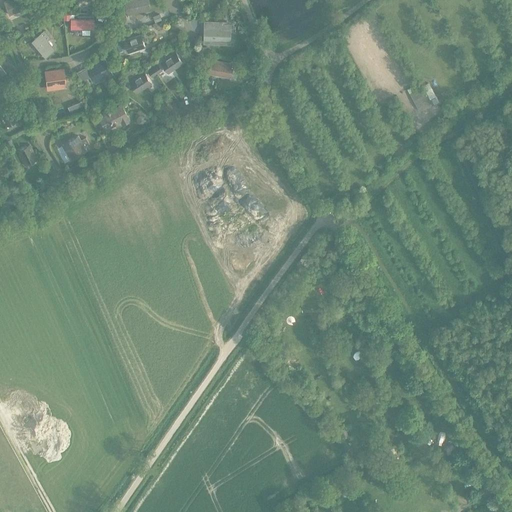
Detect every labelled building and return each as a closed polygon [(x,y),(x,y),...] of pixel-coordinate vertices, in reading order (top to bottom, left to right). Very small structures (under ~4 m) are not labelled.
[(22,9),(27,7),(24,0),(5,0),(3,1),(5,5),(9,15),(22,9)] [(128,0),(125,1),(128,14),(143,11),(151,9),(148,0),(128,0)] [(56,10),(52,14),(55,19),(60,15),(56,10)] [(159,13),(153,16),(156,22),(161,19),(159,13)] [(95,27),(95,17),(72,17),(72,27),(95,27)] [(35,18),(30,22),(32,26),(38,22),(35,18)] [(204,28),(203,40),(226,41),(226,21),(209,20),(209,28),(204,28)] [(45,40),(49,37),(43,30),(31,40),(35,45),(41,52),(41,53),(44,56),(53,49),(50,45),(45,40)] [(142,34),(124,40),(128,51),(145,45),(142,34)] [(161,62),(168,72),(183,62),(176,52),(161,62)] [(88,66),(77,71),(83,82),(93,77),(95,82),(113,74),(105,58),(88,66)] [(211,59),(209,71),(231,75),(233,63),(211,59)] [(117,62),(112,65),(116,73),(121,70),(117,62)] [(158,64),(151,69),(156,73),(162,69),(158,64)] [(63,69),(44,72),(46,84),(65,82),(63,69)] [(129,70),(123,73),(126,78),(132,75),(129,70)] [(130,82),(137,92),(151,82),(144,72),(130,82)] [(415,106),(431,97),(421,80),(405,89),(415,106)] [(475,86),(466,94),(467,95),(470,98),(479,90),(477,88),(475,86)] [(81,100),(75,103),(77,110),(84,107),(81,100)] [(102,110),(104,113),(98,116),(106,131),(121,122),(123,125),(131,120),(121,104),(112,109),(110,106),(102,110)] [(16,120),(9,107),(0,111),(0,117),(4,126),(16,120)] [(61,145),(70,160),(87,150),(85,145),(89,143),(86,136),(81,139),(78,134),(61,145)] [(17,151),(24,164),(36,158),(29,145),(17,151)]
